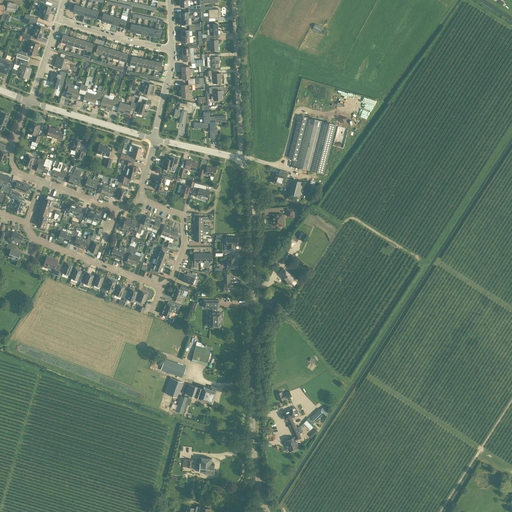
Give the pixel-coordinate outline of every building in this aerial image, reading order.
[(0,13),(9,14),(9,11),(15,12),(15,11),(17,11),(18,4),(16,4),(17,3),(8,2),(7,5),(0,3),(0,13)] [(41,8),(40,10),(49,13),(51,7),(44,4),(43,8),(41,8)] [(72,11),(79,13),(81,6),(75,4),(72,11)] [(87,8),(81,6),(79,13),(84,15),(87,8)] [(203,21),(209,21),(209,18),(219,18),(218,9),(208,9),(209,16),(203,16),(203,17),(202,17),(202,21),(203,21)] [(49,13),(40,10),(39,13),(41,14),(40,17),(47,20),(49,13)] [(101,20),(107,22),(109,15),(103,13),(101,20)] [(118,26),(124,27),(127,20),(121,18),(118,26)] [(156,25),(155,29),(154,36),(160,37),(161,30),(158,29),(158,25),(159,25),(159,24),(162,25),(163,20),(157,18),(156,21),(156,24),(156,25)] [(314,23),(311,29),(319,33),(322,27),(314,23)] [(37,24),(35,30),(43,33),(45,27),(37,24)] [(203,37),(214,37),(214,35),(218,35),(218,27),(218,24),(209,24),(210,35),(203,35),(203,37)] [(43,33),(35,30),(33,36),(41,39),(43,33)] [(61,42),(67,43),(69,36),(63,34),(61,42)] [(69,36),(67,43),(72,45),(75,38),(69,36)] [(189,36),(181,37),(182,43),(183,43),(183,45),(194,45),(193,42),(189,42),(189,36)] [(218,40),(214,40),(214,37),(206,37),(207,40),(210,40),(210,51),(218,50),(218,40)] [(72,45),(79,47),(81,40),(75,38),(72,45)] [(79,47),(84,49),(87,41),(81,40),(79,47)] [(31,41),(29,47),(37,50),(39,43),(31,41)] [(87,41),(84,49),(91,51),(93,43),(87,41)] [(95,52),(101,54),(104,47),(98,45),(95,52)] [(182,48),(182,55),(190,54),(190,48),(194,48),(198,48),(197,45),(194,45),(183,45),(184,48),(182,48)] [(37,50),(29,47),(27,53),(35,56),(37,50)] [(101,54),(107,56),(110,48),(104,47),(101,54)] [(113,58),(115,50),(110,48),(107,56),(113,58)] [(113,58),(119,60),(121,52),(115,50),(113,58)] [(121,52),(119,60),(125,61),(128,54),(121,52)] [(219,56),(214,56),(214,53),(203,54),(203,57),(211,57),(211,67),(219,67),(219,56)] [(21,58),(19,65),(21,65),(19,71),(21,72),(20,76),(28,79),(31,68),(26,67),(28,61),(29,58),(22,55),(21,58)] [(57,56),(56,61),(66,64),(68,60),(71,61),(72,57),(65,55),(64,58),(57,56)] [(4,58),(0,70),(0,71),(6,73),(8,67),(11,68),(13,62),(10,61),(10,60),(4,58)] [(56,61),(54,66),(61,68),(60,71),(70,73),(70,71),(68,70),(69,69),(65,68),(66,64),(56,61)] [(51,75),(52,76),(49,86),(57,89),(60,78),(62,79),(63,75),(52,72),(51,75)] [(221,77),(221,73),(212,74),(212,79),(213,79),(213,83),(221,82),(221,77)] [(87,77),(84,85),(81,95),(84,96),(82,102),(88,104),(91,93),(88,92),(87,86),(90,78),(87,77)] [(144,87),(155,90),(156,85),(149,83),(149,80),(142,79),(141,82),(145,83),(144,87)] [(66,82),(64,90),(67,91),(65,97),(71,99),(74,88),(69,87),(70,83),(66,82)] [(77,89),(74,88),(71,99),(77,100),(78,94),(81,95),(84,85),(81,84),(77,89)] [(154,95),(155,90),(144,87),(143,92),(139,91),(138,94),(146,96),(146,93),(154,95)] [(206,93),(205,93),(206,105),(209,105),(208,93),(210,92),(210,93),(213,93),(213,96),(214,96),(214,100),(222,100),(222,94),(222,90),(218,91),(218,87),(212,87),(205,88),(206,93)] [(101,93),(102,90),(98,89),(96,95),(91,93),(88,104),(94,105),(96,100),(98,100),(101,93)] [(100,107),(105,109),(108,98),(104,97),(105,94),(101,93),(98,100),(101,101),(100,107)] [(116,106),(118,98),(115,97),(114,100),(108,98),(105,109),(111,111),(113,105),(116,106)] [(122,99),(118,98),(116,106),(119,106),(117,112),(122,114),(126,104),(121,102),(122,99)] [(141,99),(140,102),(141,102),(138,113),(146,115),(149,105),(151,105),(152,102),(141,99)] [(180,102),(180,101),(177,100),(177,103),(179,104),(178,109),(175,109),(174,116),(180,118),(179,121),(185,123),(188,123),(190,114),(187,114),(187,112),(191,113),(193,102),(187,101),(186,104),(180,102)] [(133,111),(136,103),(131,102),(130,105),(126,104),(122,114),(128,116),(130,110),(133,111)] [(202,112),(203,112),(204,122),(194,122),(194,128),(210,128),(210,116),(209,111),(209,105),(206,105),(201,105),(202,112)] [(7,122),(6,122),(9,115),(1,112),(0,114),(0,125),(1,124),(6,126),(7,122)] [(226,121),(226,115),(210,116),(210,128),(210,132),(210,139),(218,138),(217,130),(216,130),(216,122),(226,121)] [(298,115),(288,157),(293,159),(291,165),(324,174),(329,150),(336,125),(298,115)] [(39,143),(41,135),(37,134),(40,125),(31,122),(28,133),(33,135),(31,141),(39,143)] [(64,135),(59,133),(60,130),(49,127),(47,135),(57,138),(56,140),(61,142),(64,135)] [(80,149),(81,143),(82,140),(74,138),(71,149),(77,150),(74,158),(83,161),(86,151),(80,149)] [(104,146),(99,144),(96,152),(109,156),(111,149),(104,147),(104,146)] [(131,157),(139,159),(142,148),(134,146),(131,157)] [(31,168),(32,163),(35,164),(37,159),(34,158),(27,155),(24,165),(31,168)] [(171,170),(172,166),(177,167),(179,159),(167,155),(166,158),(163,158),(161,168),(171,170)] [(36,171),(41,173),(46,158),(43,157),(42,159),(39,158),(36,164),(38,165),(36,171)] [(50,170),(51,166),(48,164),(50,159),(46,158),(41,173),(46,175),(48,169),(50,170)] [(104,166),(110,168),(113,160),(106,158),(104,166)] [(128,165),(127,171),(136,173),(138,167),(133,166),(134,163),(125,161),(125,160),(121,159),(120,164),(124,164),(128,165)] [(195,171),(197,163),(187,160),(185,168),(195,171)] [(52,177),(57,179),(63,163),(60,162),(59,163),(57,168),(53,167),(52,170),(54,171),(52,177)] [(62,181),(64,175),(66,175),(67,172),(64,170),(65,165),(66,164),(63,163),(57,179),(62,181)] [(216,168),(207,166),(206,171),(205,170),(199,168),(197,177),(203,178),(204,174),(205,174),(214,177),(216,168)] [(68,183),(73,185),(78,170),(79,168),(76,167),(75,169),(73,174),(69,173),(68,176),(70,177),(68,183)] [(81,171),(78,170),(73,185),(77,187),(80,181),(82,182),(83,178),(80,176),(81,171)] [(274,179),(272,180),(272,182),(273,183),(281,185),(282,183),(285,184),(288,174),(288,172),(280,170),(279,174),(276,173),(274,179)] [(121,175),(119,181),(126,183),(127,180),(129,181),(130,178),(135,179),(136,173),(127,171),(125,176),(121,175)] [(5,188),(8,190),(10,185),(11,183),(7,182),(9,177),(5,176),(0,174),(0,182),(6,185),(5,188)] [(157,176),(155,182),(165,184),(166,179),(172,180),(173,177),(162,174),(162,177),(157,176)] [(84,188),(89,189),(93,179),(88,177),(88,178),(85,176),(83,182),(86,183),(84,188)] [(98,181),(93,179),(89,189),(94,191),(96,186),(99,187),(101,183),(98,181)] [(291,179),(287,194),(300,197),(304,182),(291,179)] [(23,183),(22,184),(16,182),(14,189),(27,193),(30,186),(23,183)] [(165,184),(155,182),(154,188),(159,189),(158,192),(166,194),(167,191),(163,190),(165,184)] [(100,194),(105,195),(109,185),(104,183),(104,184),(101,183),(99,187),(102,189),(100,194)] [(310,183),(308,191),(316,194),(318,186),(310,183)] [(118,184),(117,188),(115,193),(118,194),(116,198),(123,201),(127,191),(120,188),(121,185),(118,184)] [(200,188),(201,184),(198,184),(196,190),(198,191),(197,195),(196,197),(201,199),(202,196),(208,198),(210,190),(200,188)] [(12,191),(14,186),(10,185),(8,190),(7,192),(18,196),(19,194),(12,191)] [(115,193),(117,188),(114,187),(109,185),(105,195),(110,197),(112,192),(115,193)] [(190,187),(182,185),(179,195),(187,197),(190,187)] [(15,205),(13,210),(20,213),(24,203),(18,200),(19,197),(13,195),(12,199),(14,200),(12,204),(15,205)] [(45,198),(43,203),(52,206),(53,201),(53,200),(54,198),(48,195),(47,198),(45,198)] [(41,209),(50,212),(52,206),(43,203),(41,209)] [(68,213),(73,215),(76,206),(74,205),(74,204),(71,203),(69,209),(66,207),(64,214),(67,215),(68,213)] [(73,215),(79,217),(78,219),(81,220),(83,214),(80,213),(82,207),(79,206),(79,207),(76,206),(73,215)] [(40,214),(41,215),(41,214),(48,217),(50,212),(41,209),(40,214)] [(90,223),(91,223),(95,211),(93,210),(90,209),(88,214),(85,213),(82,219),(86,221),(86,222),(90,223)] [(95,211),(91,223),(91,224),(95,225),(97,225),(100,226),(102,219),(99,218),(101,213),(98,212),(95,211)] [(41,215),(39,220),(47,223),(49,217),(48,217),(41,214),(41,215)] [(194,217),(194,223),(203,223),(203,220),(208,220),(208,217),(199,217),(199,214),(195,214),(195,217),(194,217)] [(151,217),(146,216),(143,224),(140,223),(137,232),(140,234),(142,229),(146,231),(148,227),(151,217)] [(281,228),(282,217),(270,216),(270,221),(269,221),(269,222),(269,223),(269,224),(270,225),(270,227),(276,227),(276,228),(281,228)] [(148,227),(153,228),(156,219),(151,217),(148,227)] [(122,228),(128,230),(131,220),(125,218),(123,222),(121,221),(118,230),(121,231),(122,228)] [(158,230),(161,221),(156,219),(153,228),(158,230)] [(39,220),(37,225),(39,226),(38,229),(44,231),(45,228),(47,223),(39,220)] [(137,222),(131,220),(128,230),(133,232),(132,235),(135,236),(138,227),(136,227),(137,222)] [(57,233),(60,234),(58,239),(63,241),(66,232),(61,230),(62,226),(59,225),(59,227),(57,233)] [(169,227),(164,225),(160,234),(165,236),(169,227)] [(165,236),(170,238),(174,229),(169,227),(165,236)] [(178,230),(174,229),(170,238),(175,240),(178,230)] [(72,230),(71,233),(66,232),(63,241),(68,243),(70,238),(73,239),(76,231),(72,230)] [(76,231),(73,239),(75,240),(73,245),(79,247),(82,238),(77,236),(78,232),(76,231)] [(20,243),(23,236),(13,232),(11,236),(8,235),(6,241),(11,243),(12,240),(20,243)] [(296,242),(296,241),(298,239),(303,241),(305,235),(300,233),(299,238),(293,234),(290,237),(286,243),(283,246),(279,250),(279,251),(272,259),(276,263),(281,257),(282,258),(285,256),(284,255),(287,252),(287,253),(289,251),(288,250),(291,247),(296,242)] [(86,244),(88,245),(91,239),(91,237),(88,236),(87,239),(82,238),(79,247),(84,249),(86,244)] [(233,238),(233,237),(230,237),(230,238),(226,238),(226,244),(224,244),(224,250),(235,250),(235,245),(238,245),(238,243),(239,243),(239,239),(238,239),(238,238),(233,238)] [(87,248),(90,249),(89,251),(96,254),(100,244),(93,242),(94,240),(91,239),(88,245),(87,248)] [(116,258),(119,248),(114,246),(115,243),(112,242),(110,248),(113,249),(110,256),(116,258)] [(8,256),(18,260),(21,253),(18,251),(13,250),(14,247),(7,244),(6,247),(11,249),(8,256)] [(123,254),(125,255),(128,248),(125,247),(125,248),(120,246),(119,248),(116,258),(121,260),(123,254)] [(160,249),(158,254),(167,258),(169,253),(168,252),(169,249),(161,246),(160,249)] [(128,248),(125,255),(128,256),(126,262),(131,264),(135,254),(136,251),(133,250),(132,249),(131,249),(128,248)] [(144,254),(141,252),(140,256),(135,254),(131,264),(137,266),(139,260),(141,261),(144,254)] [(167,258),(158,254),(156,259),(165,263),(167,258)] [(47,255),(43,266),(54,270),(52,273),(57,275),(61,265),(56,263),(58,259),(47,255)] [(237,266),(238,266),(238,263),(237,263),(237,261),(234,261),(234,256),(228,256),(227,261),(226,261),(226,262),(224,261),(224,267),(226,267),(226,268),(237,268),(237,266)] [(156,259),(154,264),(164,268),(165,263),(156,259)] [(71,270),(72,268),(73,265),(66,263),(62,273),(69,275),(72,276),(74,271),(71,270)] [(153,269),(151,268),(150,271),(158,274),(159,271),(162,272),(164,268),(154,264),(153,269)] [(72,276),(71,278),(78,281),(78,280),(81,282),(83,276),(83,274),(80,273),(81,270),(75,268),(74,271),(72,276)] [(292,278),(293,277),(283,268),(278,274),(282,276),(283,278),(287,281),(286,282),(290,286),(292,284),(294,285),(296,282),(292,278)] [(184,274),(182,281),(192,284),(194,278),(195,275),(189,272),(188,276),(184,274)] [(85,277),(83,276),(81,282),(83,283),(90,285),(91,283),(93,278),(94,275),(87,273),(85,277)] [(104,277),(97,274),(95,279),(93,278),(91,283),(94,284),(100,287),(104,277)] [(233,285),(230,285),(230,281),(230,274),(223,274),(223,278),(223,281),(223,291),(233,291),(233,285)] [(112,291),(115,293),(117,287),(114,286),(116,281),(110,279),(106,289),(112,292),(112,291)] [(118,284),(118,285),(117,287),(115,293),(114,295),(121,297),(124,298),(126,292),(123,291),(125,287),(118,284)] [(175,286),(173,292),(182,295),(184,290),(187,291),(189,288),(182,286),(181,289),(175,286)] [(137,292),(131,289),(129,294),(126,292),(124,298),(127,299),(133,302),(134,300),(136,294),(137,292)] [(148,293),(141,291),(139,295),(136,294),(134,300),(137,301),(144,303),(148,293)] [(182,295),(173,292),(171,297),(177,299),(176,302),(183,304),(184,301),(180,300),(182,295)] [(220,318),(221,318),(221,312),(217,312),(217,308),(219,308),(219,300),(214,300),(204,300),(204,307),(213,308),(213,310),(212,312),(210,312),(210,313),(209,313),(208,327),(210,327),(220,328),(221,322),(220,322),(220,318)] [(165,303),(163,308),(172,312),(174,307),(178,308),(179,305),(173,303),(172,306),(165,303)] [(173,321),(174,318),(171,317),(172,312),(163,308),(161,314),(168,316),(167,319),(173,321)] [(194,350),(191,361),(206,365),(209,354),(194,350)] [(182,378),(186,366),(165,358),(160,370),(182,378)] [(182,382),(169,377),(164,393),(177,397),(182,382)] [(188,383),(185,393),(200,398),(212,402),(216,390),(215,390),(216,387),(211,386),(210,388),(204,386),(203,389),(188,383)] [(289,391),(282,394),(281,391),(277,393),(280,401),(283,400),(283,399),(291,396),(289,391)] [(183,413),(188,398),(181,395),(175,411),(183,413)] [(287,420),(289,423),(293,421),(292,418),(299,414),(295,407),(291,408),(291,409),(282,413),(283,414),(283,415),(283,416),(284,416),(286,420),(287,420)] [(315,422),(323,413),(326,416),(329,413),(324,407),(321,410),(320,409),(311,418),(315,422)] [(310,430),(313,426),(311,424),(313,422),(308,417),(302,423),(310,430)] [(293,421),(289,423),(295,436),(294,437),(284,441),(289,451),(290,450),(291,451),(293,450),(294,449),(298,447),(296,442),(298,441),(297,440),(301,438),(299,433),(303,432),(300,426),(296,428),(293,421)] [(318,431),(315,429),(308,435),(311,438),(318,431)] [(200,463),(199,467),(214,468),(214,463),(211,463),(212,458),(200,457),(196,457),(195,463),(200,463)] [(213,473),(214,468),(199,467),(199,472),(206,472),(206,475),(213,476),(213,473)]
